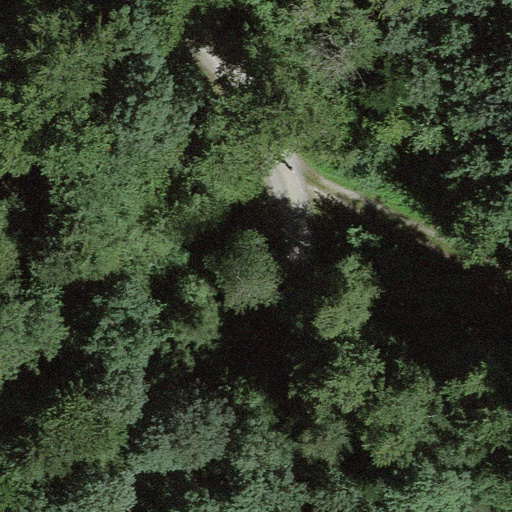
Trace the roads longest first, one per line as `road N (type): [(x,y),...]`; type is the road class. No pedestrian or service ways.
road 1 (track): [(166,0),(222,57),(262,118),(290,191),(303,319),(307,511)]
road 2 (track): [(290,191),(326,192),(369,209),(511,280)]
